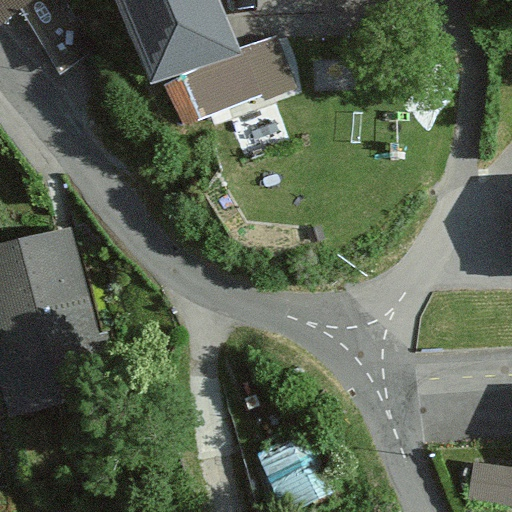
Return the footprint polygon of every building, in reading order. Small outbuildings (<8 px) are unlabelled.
[(0,0),(0,17),(22,0),(0,0)] [(121,0),(152,72),(183,63),(237,48),(216,0),(121,0)] [(237,48),(183,63),(203,114),(295,80),(278,36),(237,48)] [(0,248),(0,350),(14,405),(113,380),(74,229),(0,248)] [(286,511),(327,494),(302,433),(261,450),(286,511)] [(511,468),(475,463),(471,495),(511,500),(511,468)]
